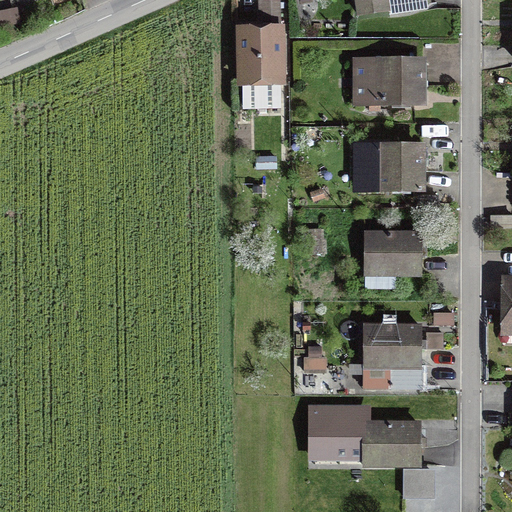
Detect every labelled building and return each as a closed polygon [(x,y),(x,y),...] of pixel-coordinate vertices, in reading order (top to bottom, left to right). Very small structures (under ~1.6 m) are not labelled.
[(281,0),(258,0),(259,34),(235,34),(235,88),(283,88),(281,0)] [(358,0),(360,11),(428,1),(427,0),(358,0)] [(422,58),(354,59),(354,100),(422,100),(422,58)] [(421,146),(357,146),(357,186),(422,185),(421,146)] [(421,231),(363,231),(362,287),(396,287),(396,264),(421,265),(421,231)] [(511,276),(505,276),(503,327),(511,327),(511,276)] [(442,324),(361,323),(360,383),(419,384),(419,347),(442,347),(442,324)] [(420,421),(361,421),(362,462),(420,461),(420,421)]
